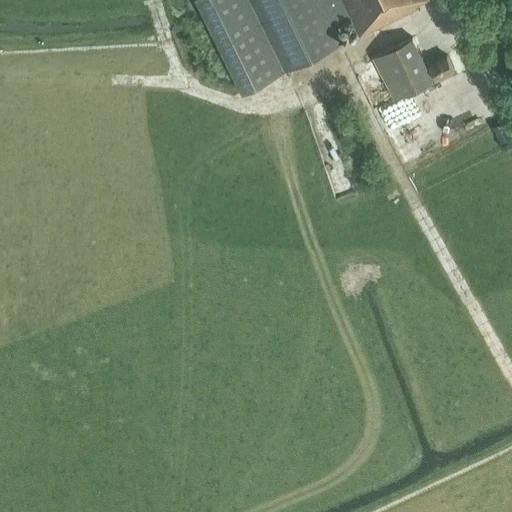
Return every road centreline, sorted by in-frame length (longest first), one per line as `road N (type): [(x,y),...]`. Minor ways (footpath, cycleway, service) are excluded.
road 1 (track): [(511,378),(335,55)]
road 2 (track): [(352,47),(245,99),(185,83),(111,80)]
